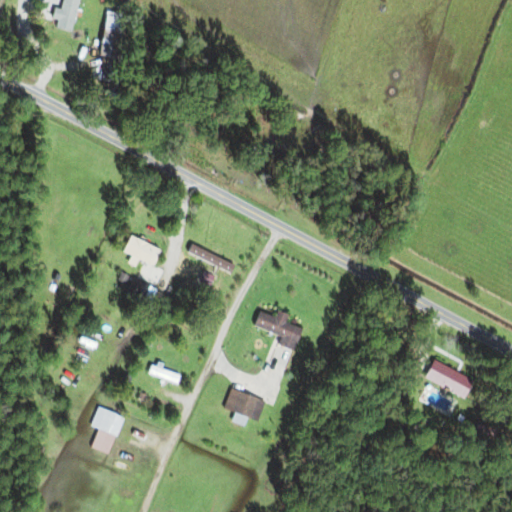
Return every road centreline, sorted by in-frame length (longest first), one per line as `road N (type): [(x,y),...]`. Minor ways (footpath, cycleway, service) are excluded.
road 1 (residential): [(0,82),(511,351)]
road 2 (residential): [(278,227),(232,308),(140,511)]
